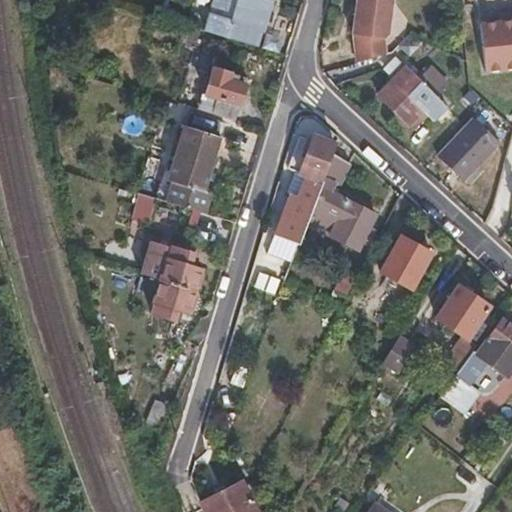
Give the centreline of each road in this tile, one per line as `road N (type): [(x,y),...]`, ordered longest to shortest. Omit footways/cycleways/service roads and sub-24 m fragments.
road 1 (residential): [(174,458),(296,80)]
road 2 (residential): [(296,80),(511,275)]
